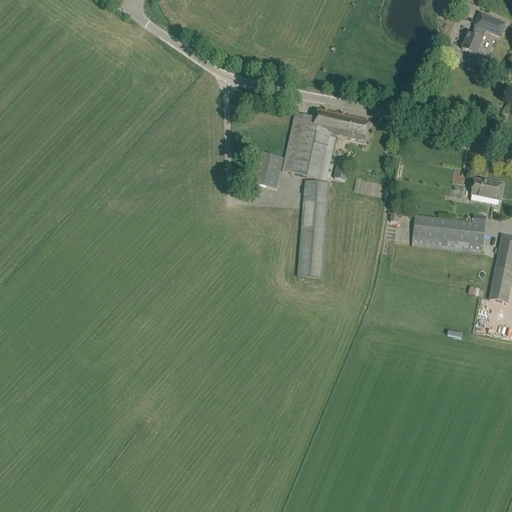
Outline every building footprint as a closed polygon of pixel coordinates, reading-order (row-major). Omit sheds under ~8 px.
[(463,41),(461,46),(463,47),(462,50),(470,53),(467,59),(479,64),(484,52),(478,49),(482,41),(482,40),(486,32),(500,38),(506,25),(480,14),(474,27),(475,27),(472,36),(469,35),(466,42),(463,41)] [(365,142),(367,132),(369,123),(317,111),(315,119),(295,114),(282,172),(325,182),(336,135),(365,142)] [(257,153),(250,185),(276,191),(283,159),(257,153)] [(345,182),(347,171),(349,162),(338,160),(334,179),(345,182)] [(500,201),(501,195),(503,185),(482,181),(482,182),(473,181),(471,195),(500,201)] [(305,182),(298,277),(321,279),(329,184),(305,182)] [(391,214),(391,222),(399,222),(399,214),(391,214)] [(485,225),(485,217),(473,216),(472,224),(415,217),(412,237),(411,247),(482,255),(485,225)] [(508,304),(511,282),(511,237),(501,235),(497,259),(489,301),(508,304)] [(477,296),(479,289),(471,287),(469,294),(477,296)]
